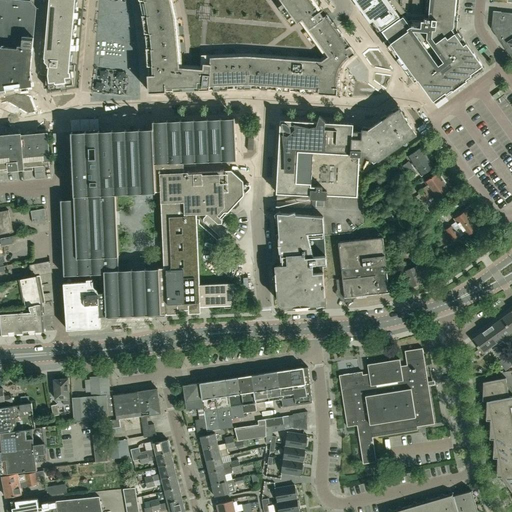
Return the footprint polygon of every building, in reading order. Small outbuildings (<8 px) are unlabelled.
[(0,0),(0,86),(32,83),(30,68),(36,7),(31,1),(15,0),(0,0)] [(45,74),(47,74),(48,74),(50,74),(50,77),(47,79),(49,90),(76,86),(82,0),(44,0),(44,2),(46,2),(42,58),(40,58),(39,67),(41,68),(41,74),(45,74)] [(148,74),(149,92),(200,89),(233,88),(251,88),(337,94),(337,87),(338,78),(340,69),(345,61),(349,57),(355,53),(350,45),(317,0),(137,0),(145,46),(149,73),(149,74),(148,74)] [(399,3),(397,0),(354,0),(377,32),(405,12),(406,12),(399,3)] [(457,22),(457,21),(458,21),(459,0),(425,0),(424,15),(405,14),(379,33),(409,74),(415,82),(418,79),(435,103),(484,67),(458,31),(456,32),(453,27),(454,21),(457,22)] [(399,0),(399,3),(406,12),(420,14),(421,0),(399,0)] [(494,24),(511,25),(511,14),(502,14),(501,14),(495,14),(494,24)] [(511,25),(494,24),(494,27),(511,54),(511,25)] [(131,26),(110,26),(109,42),(131,43),(131,26)] [(362,129),(361,153),(367,153),(373,163),(402,143),(404,147),(409,144),(407,140),(417,133),(399,108),(368,129),(362,129)] [(71,132),(73,165),(73,182),(74,196),(74,199),(61,200),(63,253),(63,255),(64,275),(104,273),(105,292),(99,293),(99,292),(99,291),(99,290),(98,290),(98,289),(97,288),(96,287),(95,286),(94,285),(94,284),(94,283),(94,282),(93,281),(93,280),(64,282),(67,329),(70,329),(73,329),(84,328),(87,328),(102,327),(101,316),(121,315),(167,313),(168,314),(180,313),(180,310),(190,309),(190,313),(200,313),(202,313),(201,307),(209,306),(234,305),(235,305),(234,287),(234,283),(200,284),(197,219),(197,213),(207,212),(208,213),(218,222),(222,222),(222,219),(222,218),(228,212),(228,213),(231,210),(231,208),(238,200),(243,195),(243,192),(246,192),(251,187),(250,185),(249,184),(243,184),(243,181),(234,173),(231,171),(208,172),(188,172),(183,172),(182,162),(236,159),(235,132),(234,118),(153,121),(153,128),(137,129),(71,132)] [(353,127),(353,125),(281,120),(276,192),(355,196),(357,155),(359,155),(359,154),(351,153),(353,127)] [(361,153),(362,129),(353,128),(353,127),(351,153),(359,154),(359,153),(361,153)] [(0,169),(50,165),(47,133),(20,135),(20,133),(0,134),(0,169)] [(404,173),(427,158),(420,148),(407,156),(413,164),(411,165),(408,161),(402,166),(405,169),(403,171),(404,173)] [(459,160),(467,173),(474,170),(466,156),(459,160)] [(427,158),(404,173),(406,175),(408,174),(410,177),(416,173),(413,169),(415,168),(421,176),(433,167),(427,158)] [(389,174),(398,168),(394,161),(384,167),(389,174)] [(43,166),(35,166),(36,178),(44,178),(43,166)] [(414,205),(422,199),(421,198),(443,182),(441,178),(442,178),(440,174),(439,175),(437,173),(424,182),(427,185),(417,192),(419,194),(410,200),(414,205)] [(443,182),(421,198),(422,199),(414,205),(409,209),(413,213),(415,212),(419,218),(429,211),(423,203),(424,202),(428,199),(434,195),(437,200),(450,191),(449,190),(450,189),(448,185),(447,186),(443,182)] [(511,197),(507,188),(500,192),(505,202),(511,198),(511,197)] [(44,209),(37,210),(39,222),(46,220),(44,209)] [(0,233),(13,231),(8,210),(0,211),(0,233)] [(39,222),(37,210),(30,211),(33,223),(39,222)] [(450,235),(472,219),(465,211),(454,218),(457,222),(446,230),(450,235)] [(278,289),(279,299),(279,300),(279,301),(279,302),(280,302),(280,303),(280,304),(281,304),(282,305),(283,305),(283,306),(284,306),(285,306),(286,306),(294,305),(294,307),(296,306),(308,306),(310,305),(310,304),(318,304),(326,303),(325,299),(323,267),(327,267),(323,217),(278,213),(278,214),(278,224),(279,235),(280,245),(280,246),(281,256),(281,266),(277,266),(276,267),(277,272),(275,272),(276,276),(276,287),(277,289),(278,289)] [(472,219),(450,235),(453,240),(464,232),(466,236),(478,228),(472,219)] [(0,238),(0,262),(5,261),(2,245),(13,243),(11,236),(0,238)] [(345,299),(348,299),(351,296),(389,291),(383,236),(338,241),(342,278),(336,279),(338,294),(345,299)] [(412,285),(422,281),(420,277),(431,270),(425,262),(427,261),(424,254),(414,261),(416,266),(405,270),(412,285)] [(0,310),(42,302),(42,303),(46,302),(42,285),(40,274),(52,272),(50,260),(30,264),(32,276),(0,282),(0,271),(5,271),(4,266),(0,266),(0,310)] [(42,303),(42,302),(0,310),(0,328),(0,334),(44,331),(42,303)] [(511,310),(501,318),(511,332),(511,331),(511,310)] [(501,339),(511,332),(501,318),(487,329),(498,345),(503,342),(501,339)] [(506,355),(498,345),(487,329),(472,340),(482,353),(492,346),(493,348),(492,349),(500,360),(506,355)] [(434,423),(422,348),(404,350),(406,363),(401,364),(400,358),(367,363),(368,369),(365,370),(339,374),(347,426),(356,424),(358,434),(363,463),(376,461),(372,433),(434,423)] [(511,365),(511,364),(505,356),(499,361),(505,370),(511,365)] [(290,369),(296,405),(313,402),(308,367),(304,368),(304,367),(290,369)] [(296,405),(290,369),(278,371),(282,399),(283,407),(296,405)] [(282,399),(278,371),(265,373),(269,400),(282,399)] [(265,401),(269,400),(265,373),(252,375),(256,402),(265,401)] [(257,411),(256,402),(252,375),(239,376),(244,413),(257,411)] [(91,396),(70,398),(71,404),(73,403),(75,422),(116,418),(115,410),(116,410),(114,396),(113,396),(112,391),(109,391),(108,376),(90,377),(91,396)] [(244,413),(239,376),(226,378),(232,419),(245,417),(244,413)] [(56,399),(63,398),(63,404),(70,403),(68,378),(55,380),(56,399)] [(232,422),(232,419),(226,378),(201,382),(204,407),(206,418),(207,431),(221,429),(233,428),(232,422)] [(511,396),(509,397),(506,378),(483,382),(483,401),(487,401),(486,419),(490,420),(490,423),(490,438),(494,439),(493,457),(497,458),(497,473),(497,476),(501,476),(501,477),(502,477),(511,491),(511,396)] [(188,410),(204,407),(201,382),(184,385),(188,410)] [(5,397),(3,388),(0,388),(0,401),(4,400),(5,403),(13,402),(12,395),(5,397)] [(138,392),(142,416),(143,426),(142,426),(144,437),(156,435),(154,424),(149,425),(147,414),(161,413),(158,389),(138,392)] [(142,416),(138,392),(114,395),(114,396),(118,419),(109,420),(110,428),(111,428),(112,433),(121,431),(120,426),(121,426),(120,418),(142,416)] [(0,431),(35,428),(31,403),(0,407),(0,431)] [(53,416),(59,415),(57,404),(51,405),(53,416)] [(272,432),(280,430),(278,417),(272,418),(273,422),(271,432),(272,432)] [(198,432),(207,431),(206,418),(196,419),(198,432)] [(91,422),(92,429),(104,427),(103,420),(91,422)] [(240,440),(266,436),(266,423),(259,424),(234,428),(238,441),(240,440)] [(35,428),(0,431),(0,452),(0,453),(1,458),(0,457),(0,465),(1,474),(37,469),(36,462),(47,461),(42,427),(35,428)] [(105,434),(104,427),(92,429),(92,435),(105,434)] [(285,446),(305,449),(307,435),(287,432),(285,446)] [(204,449),(218,445),(215,433),(201,436),(204,449)] [(93,442),(106,441),(105,434),(92,435),(93,442)] [(139,459),(149,457),(157,455),(172,451),(169,439),(154,443),(155,449),(141,453),(139,448),(132,449),(134,460),(139,459)] [(110,459),(129,457),(127,440),(117,441),(108,442),(110,459)] [(106,447),(106,441),(93,442),(94,449),(106,447)] [(219,450),(235,447),(234,441),(226,443),(218,445),(204,449),(206,460),(221,457),(219,450)] [(283,459),(303,462),(305,449),(285,446),(283,459)] [(107,454),(106,447),(94,449),(95,456),(107,454)] [(160,467),(175,463),(172,451),(157,455),(160,467)] [(108,461),(107,454),(95,456),(96,462),(108,461)] [(209,472),(240,465),(239,459),(222,463),(221,457),(206,460),(209,472)] [(303,462),(283,459),(281,473),(301,476),(303,462)] [(178,475),(175,463),(160,467),(161,473),(144,477),(145,483),(154,481),(163,479),(178,475)] [(222,482),(227,481),(225,475),(233,473),(234,472),(241,470),(240,465),(209,472),(212,484),(222,482)] [(13,482),(14,484),(20,483),(20,482),(27,481),(26,479),(30,478),(30,480),(45,477),(52,476),(51,467),(43,468),(44,471),(18,476),(18,473),(3,476),(4,483),(13,482)] [(166,490),(180,487),(178,475),(163,479),(166,490)] [(46,481),(45,477),(30,480),(30,478),(26,479),(27,481),(20,482),(20,483),(14,484),(13,482),(4,483),(7,498),(22,495),(21,488),(38,485),(37,483),(46,481)] [(232,479),(227,481),(222,482),(212,484),(215,496),(236,491),(234,485),(236,485),(237,484),(244,482),(243,477),(232,479)] [(47,495),(67,492),(65,483),(46,487),(47,495)] [(277,502),(297,498),(295,485),(275,488),(277,502)] [(124,496),(136,494),(135,487),(123,489),(124,496)] [(168,502),(183,499),(180,487),(166,490),(168,502)] [(475,499),(476,496),(473,494),(472,490),(450,497),(449,494),(445,495),(442,493),(440,496),(430,499),(426,497),(425,501),(417,503),(414,501),(412,504),(402,507),(399,505),(397,509),(393,510),(392,510),(389,509),(387,511),(456,511),(458,511),(457,511),(480,511),(481,511),(478,510),(475,499)] [(12,506),(9,511),(102,511),(99,496),(49,502),(48,502),(42,503),(43,506),(39,506),(38,498),(10,501),(12,506)] [(278,511),(297,511),(300,511),(297,498),(277,502),(278,511)] [(160,505),(151,507),(143,508),(144,511),(152,511),(160,510),(160,511),(170,509),(170,511),(180,511),(186,511),(183,499),(168,502),(160,505)] [(218,511),(228,511),(235,510),(233,500),(217,504),(218,511)]
